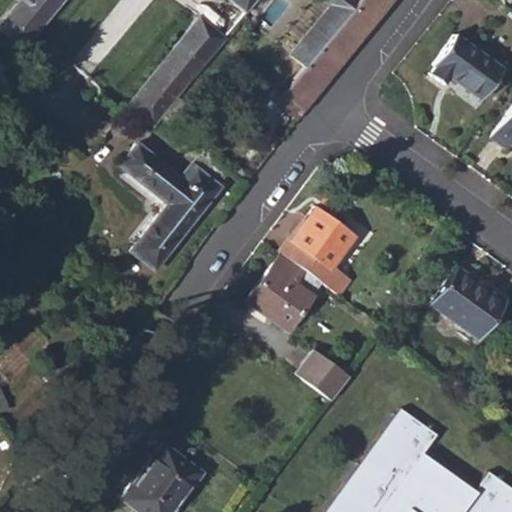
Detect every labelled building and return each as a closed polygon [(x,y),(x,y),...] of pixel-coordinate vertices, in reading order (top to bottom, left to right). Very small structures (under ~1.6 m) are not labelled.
[(15,0),(0,19),(0,30),(22,48),(25,44),(61,0),(15,0)] [(228,0),(243,12),(253,0),(228,0)] [(303,67),(282,93),(303,110),(391,0),(357,0),(320,0),(319,2),(325,7),(341,19),(303,67)] [(286,54),(303,67),(341,19),(325,7),(286,54)] [(156,119),(223,37),(197,17),(180,39),(126,104),(152,125),(156,119)] [(452,35),(430,65),(432,67),(426,74),(439,84),(445,76),(476,99),(499,68),(452,35)] [(275,101),(297,118),(303,110),(282,93),(275,101)] [(511,103),(488,136),(504,147),(507,143),(511,146),(511,103)] [(134,144),(118,165),(167,203),(130,250),(153,267),(226,174),(198,152),(177,178),(134,144)] [(313,206),(279,254),(319,283),(335,295),(345,281),(329,269),(354,235),(313,206)] [(279,254),(244,301),(285,330),(319,283),(279,254)] [(475,339),(502,302),(452,266),(426,303),(475,339)] [(310,349),(292,372),(328,400),(346,376),(310,349)] [(510,511),(511,511),(511,491),(485,472),(470,493),(419,456),(434,435),(397,409),(323,511),(510,511)] [(160,443),(119,499),(136,511),(168,511),(199,471),(160,443)]
